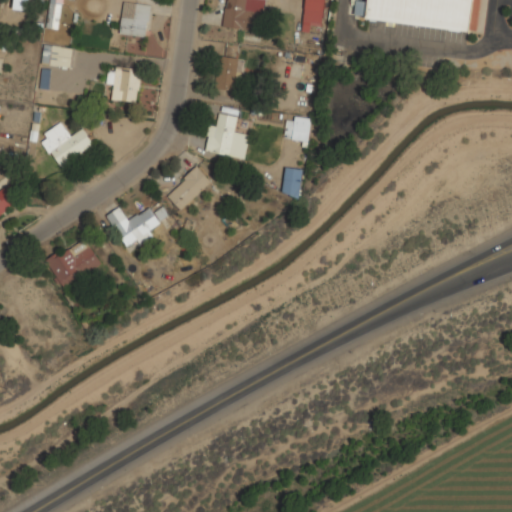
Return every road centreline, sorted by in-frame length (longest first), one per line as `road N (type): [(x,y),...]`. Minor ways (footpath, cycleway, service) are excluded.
road 1 (secondary): [(472,275),(302,355),(27,511)]
road 2 (residential): [(189,0),(160,146),(0,258)]
